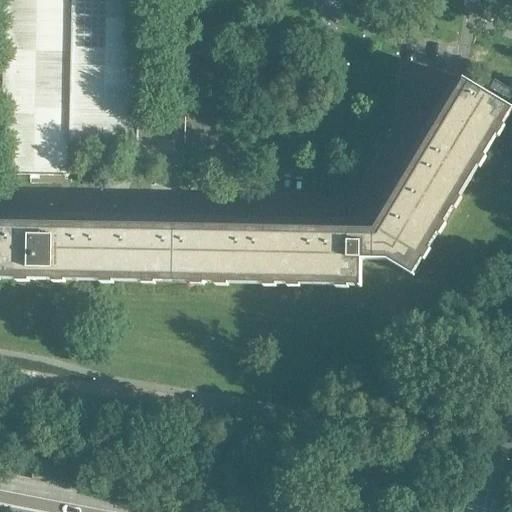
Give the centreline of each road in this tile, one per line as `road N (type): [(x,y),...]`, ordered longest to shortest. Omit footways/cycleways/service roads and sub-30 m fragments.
road 1 (residential): [(443,72),(356,202),(207,203)]
road 2 (residential): [(207,203),(211,0)]
road 3 (unknown): [(35,0),(40,126),(48,135),(97,136)]
road 4 (unknown): [(97,136),(109,112),(106,0)]
